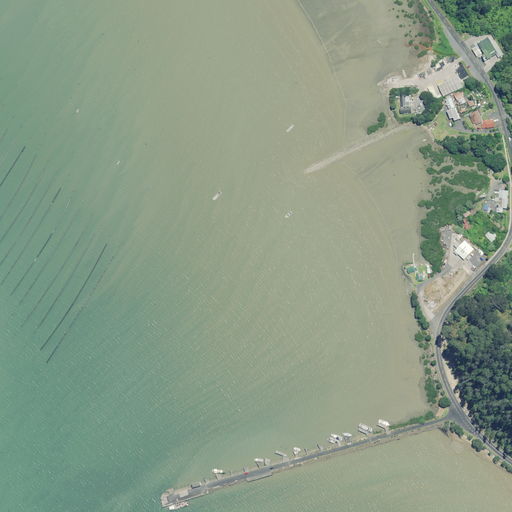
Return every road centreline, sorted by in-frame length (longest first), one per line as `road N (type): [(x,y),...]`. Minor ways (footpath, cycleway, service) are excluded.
road 1 (tertiary): [(511,462),(462,413),(438,347),(447,311),(511,233)]
road 2 (tertiary): [(511,150),(488,80),(429,0)]
